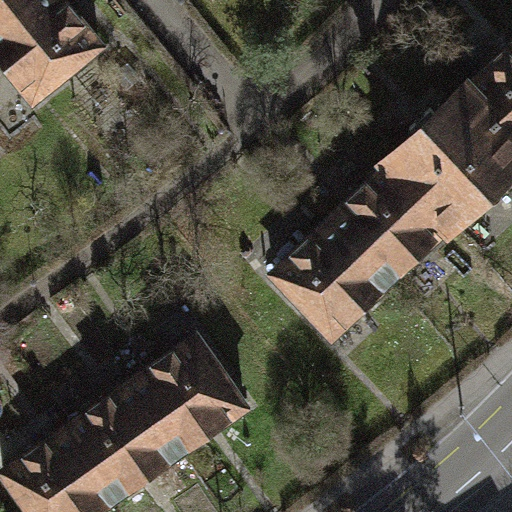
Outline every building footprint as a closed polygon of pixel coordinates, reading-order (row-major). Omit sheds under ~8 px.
[(0,0),(0,22),(27,0),(0,0)] [(102,43),(66,0),(27,0),(0,22),(0,56),(34,98),(102,43)] [(511,126),(511,44),(471,84),(511,126)] [(511,168),(511,126),(471,84),(468,80),(436,111),(431,106),(410,126),(414,131),(384,160),(387,164),(446,225),(449,229),(511,168)] [(387,164),(331,217),(390,278),(446,225),(387,164)] [(333,333),(390,278),(331,217),(273,272),(333,333)] [(197,333),(132,379),(181,449),(247,403),(197,333)] [(132,379),(69,423),(119,493),(181,449),(132,379)] [(34,511),(91,511),(119,493),(69,423),(4,469),(34,511)]
